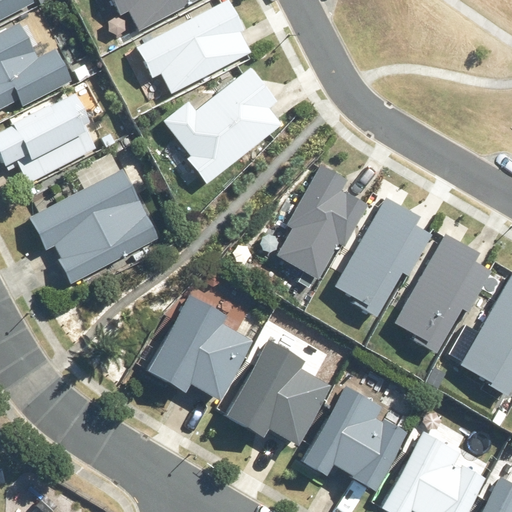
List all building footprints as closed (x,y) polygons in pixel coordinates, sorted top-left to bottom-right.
[(0,0),(0,21),(28,10),(24,0),(0,0)] [(94,0),(119,46),(202,0),(94,0)] [(253,61),(227,6),(126,54),(153,109),(253,61)] [(52,41),(39,49),(25,21),(0,33),(0,111),(11,106),(18,117),(76,84),(52,41)] [(165,138),(206,190),(291,124),(251,73),(165,138)] [(96,154),(78,106),(0,144),(0,168),(13,195),(96,154)] [(268,266),(321,294),(368,206),(344,193),(348,186),(319,170),(268,266)] [(120,181),(36,224),(51,253),(65,246),(75,266),(145,230),(120,181)] [(329,299),(379,328),(432,234),(382,206),(329,299)] [(387,334),(436,361),(491,265),(442,237),(387,334)] [(219,392),(263,317),(204,275),(156,354),(219,392)] [(511,283),(458,374),(506,403),(511,393),(511,283)] [(336,362),(271,326),(229,396),(294,432),(336,362)] [(418,404),(350,364),(304,441),(371,481),(418,404)] [(442,511),(481,450),(432,413),(383,493),(413,511),(442,511)] [(511,511),(511,478),(495,469),(467,511),(511,511)]
